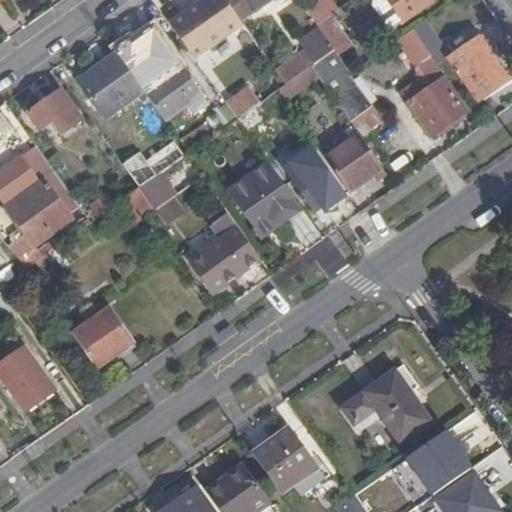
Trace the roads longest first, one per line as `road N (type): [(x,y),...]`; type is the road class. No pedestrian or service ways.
road 1 (unclassified): [(37,511),(395,259)]
road 2 (unclassified): [(511,418),(395,259)]
road 3 (unclassified): [(395,259),(511,173)]
road 4 (residential): [(0,76),(106,0)]
